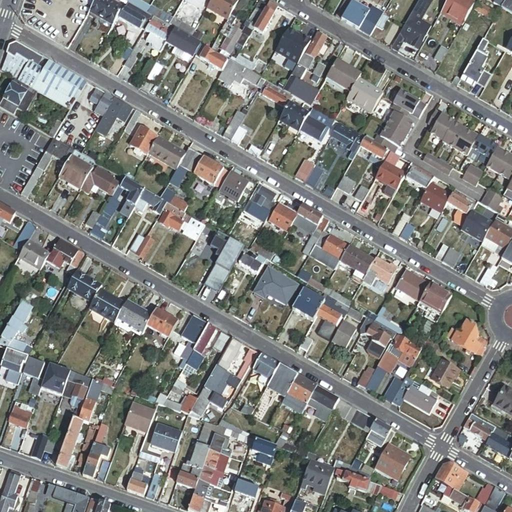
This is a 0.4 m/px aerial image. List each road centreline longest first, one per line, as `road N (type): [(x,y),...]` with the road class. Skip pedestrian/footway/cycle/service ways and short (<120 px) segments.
road 1 (residential): [(3,24),(497,304)]
road 2 (residential): [(0,197),(441,447)]
road 3 (residential): [(292,6),(511,131)]
road 4 (residential): [(153,511),(0,457)]
road 5 (residential): [(505,337),(441,447)]
